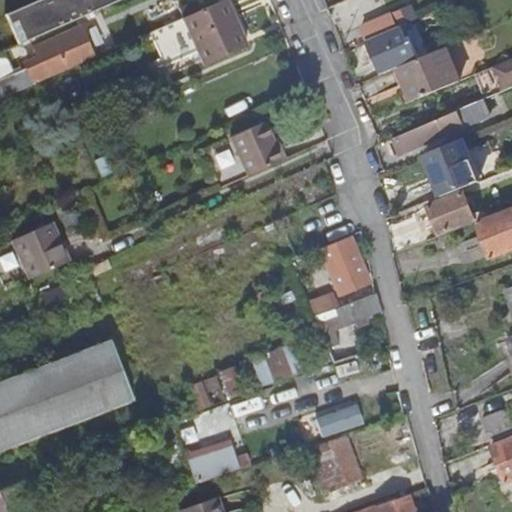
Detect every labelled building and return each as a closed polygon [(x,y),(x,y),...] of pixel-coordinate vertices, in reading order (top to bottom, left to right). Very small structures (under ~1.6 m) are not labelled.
[(117,0),(47,0),(6,18),(21,47),(117,0)] [(145,16),(153,33),(183,19),(184,18),(176,2),(145,16)] [(184,18),(183,19),(205,66),(247,46),(239,27),(235,29),(222,2),(184,18)] [(401,27),(413,21),(407,7),(363,26),(369,40),(401,27)] [(98,52),(116,44),(106,20),(87,28),(98,52)] [(397,28),(369,40),(383,74),(398,68),(419,60),(412,43),(409,44),(401,27),(397,28)] [(0,102),(95,59),(81,29),(37,50),(43,64),(16,76),(18,79),(1,87),(0,87),(0,102)] [(419,60),(398,68),(412,102),(459,82),(445,49),(419,60)] [(511,59),(474,76),(482,95),(505,86),(507,90),(511,88),(511,59)] [(457,112),(393,138),(399,156),(465,128),(461,120),(465,118),(468,126),(490,118),(483,100),(456,111),(457,112)] [(220,143),(229,163),(263,147),(254,127),(220,143)] [(462,140),(424,155),(441,196),(479,181),(462,140)] [(263,147),(229,163),(236,180),(270,165),(263,147)] [(270,165),(236,180),(238,182),(271,166),(270,165)] [(501,174),(504,181),(511,177),(511,174),(510,170),(501,174)] [(504,181),(501,174),(472,185),(474,192),(504,181)] [(464,192),(428,205),(440,234),(475,221),(464,192)] [(511,207),(478,221),(493,259),(511,251),(511,207)] [(10,262),(46,245),(46,244),(49,242),(42,227),(2,244),(10,262)] [(368,286),(349,239),(321,251),(327,266),(322,269),(324,274),(330,271),(331,275),(341,298),(365,287),(368,286)] [(46,245),(10,262),(20,283),(56,267),(46,245)] [(337,310),(315,319),(334,365),(361,354),(359,349),(354,351),(350,338),(338,342),(334,331),(345,328),(381,314),(374,295),(370,297),(337,310)] [(350,338),(345,328),(334,331),(338,342),(350,338)] [(106,344),(0,384),(0,451),(129,403),(106,344)] [(295,344),(256,353),(262,382),(302,373),(295,344)] [(361,354),(334,365),(334,367),(362,356),(361,354)] [(244,364),(191,380),(198,406),(252,390),(244,364)] [(323,435),(366,422),(360,401),(316,413),(323,435)] [(493,445),(511,436),(511,421),(507,411),(483,420),(493,445)] [(232,436),(188,452),(198,481),(243,465),(232,436)] [(343,439),(304,452),(322,497),(361,481),(343,439)] [(511,439),(492,447),(507,483),(511,481),(511,439)] [(32,511),(22,483),(0,491),(0,511),(32,511)] [(422,511),(434,508),(427,488),(363,511),(422,511)] [(220,511),(216,501),(185,511),(220,511)]
